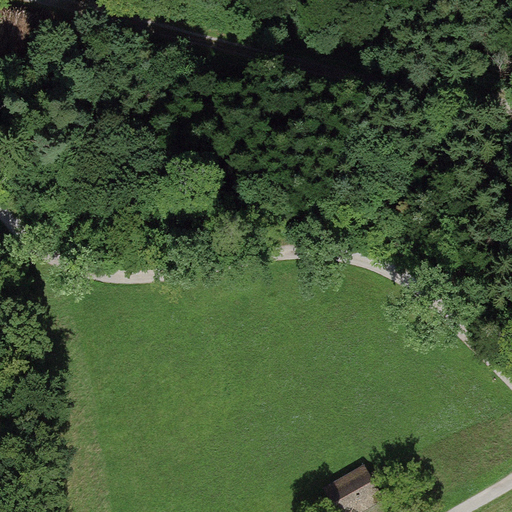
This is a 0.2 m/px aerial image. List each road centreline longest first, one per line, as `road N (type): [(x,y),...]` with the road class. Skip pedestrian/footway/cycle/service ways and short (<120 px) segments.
road 1 (track): [(511,378),(439,298),(381,261),(306,255),(201,265),(145,280),(85,270),(0,210)]
road 2 (track): [(44,2),(510,110)]
